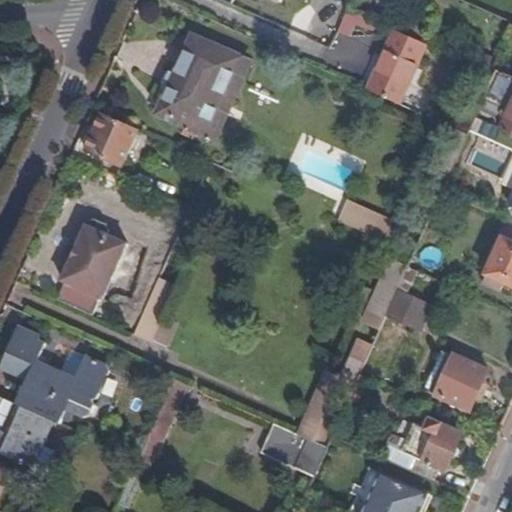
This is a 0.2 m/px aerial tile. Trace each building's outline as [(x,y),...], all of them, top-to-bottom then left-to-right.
[(379,26),(361,17),(358,26),(375,34),(379,26)] [(396,33),(369,93),(401,107),(428,48),(396,33)] [(222,50),(195,38),(159,117),(217,143),(236,101),(227,97),(248,53),(225,43),(222,50)] [(511,78),(498,72),(495,78),(485,101),(503,108),(501,113),(504,117),(508,118),(501,131),(511,136),(511,78)] [(140,132),(104,115),(88,152),(124,168),(140,132)] [(444,193),(468,140),(457,134),(434,188),(444,193)] [(499,184),(511,190),(511,157),(499,184)] [(200,195),(192,210),(239,231),(246,216),(200,195)] [(349,209),(398,231),(399,226),(351,204),(349,209)] [(343,223),(391,245),(398,231),(349,209),(343,223)] [(57,301),(93,318),(102,300),(104,301),(129,245),(108,236),(111,232),(108,225),(96,220),(90,222),(80,245),(72,264),(64,281),(66,282),(57,301)] [(511,224),(508,222),(500,239),(505,241),(485,287),(502,294),(507,285),(511,287),(511,224)] [(72,264),(80,245),(75,243),(67,261),(72,264)] [(398,294),(409,270),(395,264),(381,294),(396,300),(398,294)] [(396,300),(381,294),(351,360),(365,367),(389,316),(396,300)] [(424,306),(398,294),(396,300),(389,316),(415,327),(424,306)] [(144,314),(139,336),(154,339),(158,317),(144,314)] [(28,383),(17,407),(54,424),(61,427),(67,413),(84,421),(90,418),(95,408),(93,402),(98,400),(110,374),(108,368),(86,358),(76,381),(39,364),(47,346),(39,342),(40,338),(19,329),(0,371),(28,383)] [(490,373),(456,358),(450,370),(443,367),(437,380),(445,383),(438,398),(472,413),(490,373)] [(356,386),(361,376),(365,367),(351,360),(349,360),(340,378),(356,386)] [(356,413),(371,380),(361,376),(356,386),(346,409),(356,413)] [(333,437),(346,409),(356,386),(340,378),(336,387),(326,382),(301,437),(328,449),(333,437)] [(174,380),(174,381),(172,386),(179,389),(181,383),(174,380)] [(181,399),(169,393),(159,415),(172,420),(181,399)] [(17,407),(0,399),(0,431),(5,434),(17,407)] [(5,434),(0,431),(0,453),(33,469),(37,462),(54,424),(17,407),(5,434)] [(172,420),(159,415),(143,452),(155,457),(172,420)] [(412,472),(435,483),(441,471),(446,473),(462,435),(431,422),(427,432),(427,434),(422,446),(421,446),(415,459),(418,460),(412,472)] [(45,478),(67,429),(61,427),(54,424),(37,462),(41,464),(37,473),(45,478)] [(301,437),(275,426),(263,454),(283,463),(276,472),(298,491),(297,494),(303,497),(306,498),(328,449),(301,437)] [(9,472),(0,467),(0,486),(2,488),(9,472)] [(372,470),(353,511),(426,511),(433,498),(372,470)]
